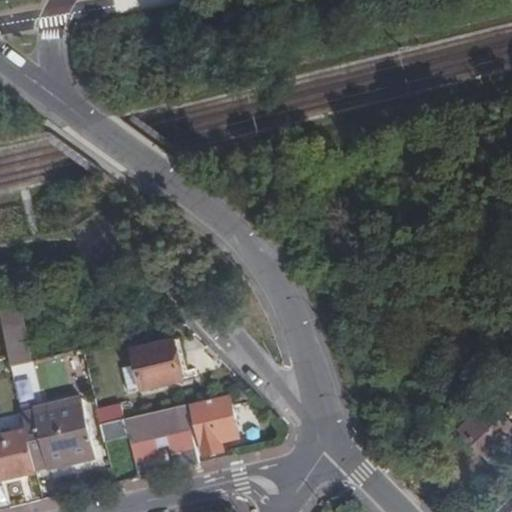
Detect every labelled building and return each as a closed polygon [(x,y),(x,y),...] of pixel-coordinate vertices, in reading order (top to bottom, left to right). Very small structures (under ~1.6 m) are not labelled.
[(138,298),(133,275),(105,281),(108,293),(110,304),(138,298)] [(79,288),(82,299),(108,293),(105,281),(79,288)] [(36,310),(82,299),(79,288),(33,299),(36,310)] [(28,365),(13,303),(0,306),(0,317),(13,369),(28,365)] [(174,343),(134,353),(146,392),(184,381),(174,343)] [(83,391),(22,406),(29,433),(36,465),(97,449),(83,391)] [(241,439),(231,396),(195,405),(208,457),(225,452),(223,442),(241,439)] [(511,436),(511,428),(489,405),(461,432),(488,460),(511,436)] [(123,407),(99,413),(102,427),(127,422),(123,407)] [(180,409),(127,422),(131,437),(132,443),(186,430),(180,409)] [(127,422),(102,427),(106,443),(131,437),(127,422)] [(29,433),(0,439),(0,482),(38,474),(36,465),(29,433)]
